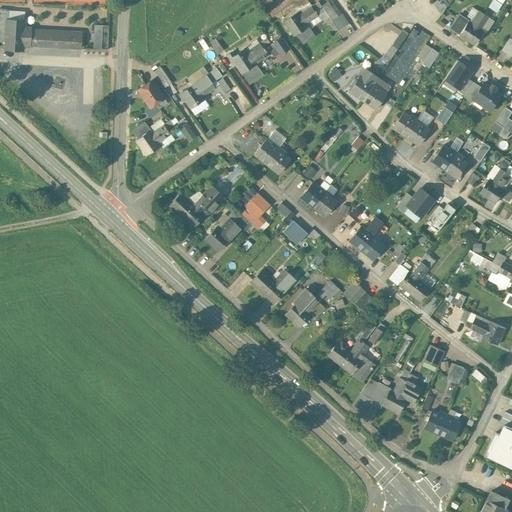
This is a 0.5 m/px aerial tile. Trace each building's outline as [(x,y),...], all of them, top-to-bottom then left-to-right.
[(272,0),(257,0),(264,9),(273,2),(272,0)] [(328,2),(322,6),(325,11),(328,16),(332,21),(338,17),(328,2)] [(298,12),(284,21),(289,29),(315,11),(312,6),(300,14),(298,12)] [(322,6),(315,11),(318,15),(325,11),(322,6)] [(478,11),(473,7),(469,13),(475,16),(478,11)] [(8,11),(0,9),(0,27),(6,27),(7,19),(8,19),(8,11)] [(23,11),(8,11),(8,19),(24,20),(25,13),(24,13),(23,11)] [(315,11),(289,29),(294,36),(297,34),(303,43),(314,35),(309,29),(306,23),(318,15),(315,11)] [(318,15),(306,23),(309,29),(328,16),(325,11),(318,15)] [(470,23),(459,15),(450,28),(459,34),(458,36),(466,41),(483,14),(479,11),(478,11),(475,16),(470,23)] [(483,14),(466,41),(473,46),(483,31),(480,30),(488,17),(483,14)] [(8,19),(7,19),(6,27),(6,42),(5,49),(23,51),(23,45),(30,45),(30,32),(31,32),(31,29),(24,29),(24,20),(8,19)] [(109,26),(94,25),(94,34),(91,34),(91,40),(94,40),(93,49),(108,50),(109,26)] [(408,34),(402,30),(394,42),(400,46),(408,34)] [(31,32),(30,32),(30,45),(81,48),(82,33),(68,32),(68,34),(31,32)] [(266,38),(259,43),(262,48),(263,47),(268,43),(267,42),(268,41),(266,38)] [(289,49),(281,38),(273,43),(280,53),(280,55),(289,49)] [(511,55),(511,39),(510,38),(502,49),(511,56),(511,55)] [(224,50),(216,39),(209,43),(217,55),(224,50)] [(394,42),(385,55),(391,59),(393,56),(395,53),(400,46),(394,42)] [(245,49),(231,59),(236,66),(262,48),(259,43),(246,52),(245,49)] [(273,43),(272,43),(267,47),(274,57),(280,53),(273,43)] [(425,44),(418,56),(424,61),(432,49),(425,44)] [(262,48),(236,66),(241,73),(241,74),(242,73),(249,84),(263,75),(255,64),(268,55),(263,47),(262,48)] [(432,49),(424,61),(430,65),(431,64),(438,53),(432,49)] [(422,63),(416,73),(420,76),(421,75),(419,73),(424,65),(428,68),(431,65),(431,64),(430,65),(424,61),(422,64),(422,63)] [(460,89),(472,71),(457,61),(445,78),(460,89)] [(205,65),(189,77),(193,83),(209,71),(205,65)] [(328,73),(334,80),(343,73),(337,66),(328,73)] [(388,67),(384,72),(391,76),(394,71),(388,67)] [(171,83),(160,68),(154,72),(164,88),(171,83)] [(216,69),(206,76),(207,78),(208,78),(211,83),(221,76),(216,69)] [(365,69),(360,76),(350,91),(363,100),(373,85),(378,78),(365,69)] [(194,85),(180,95),(185,102),(211,83),(208,78),(207,78),(196,87),(194,85)] [(222,78),(217,82),(225,94),(230,90),(222,78)] [(391,86),(378,78),(373,85),(386,94),(391,86)] [(164,98),(152,81),(138,90),(150,107),(156,103),(164,98)] [(481,87),(473,82),(463,97),(471,103),(473,100),(473,99),(481,87)] [(211,83),(185,102),(190,109),(204,99),(202,97),(215,88),(211,83)] [(481,87),(473,99),(473,100),(491,111),(502,95),(495,91),(498,88),(492,84),(490,87),(484,83),(481,87)] [(386,94),(373,85),(363,100),(376,109),(386,94)] [(319,91),(313,87),(307,95),(312,100),(319,91)] [(156,103),(150,107),(144,111),(149,118),(161,110),(156,103)] [(444,107),(436,119),(444,124),(452,113),(444,107)] [(511,111),(506,107),(496,122),(504,128),(510,119),(509,118),(511,113),(511,111)] [(416,121),(403,112),(392,127),(405,136),(416,121)] [(504,128),(500,134),(506,138),(511,130),(510,130),(510,129),(511,126),(511,120),(510,119),(504,128)] [(170,120),(164,125),(167,129),(173,125),(170,120)] [(189,141),(197,136),(187,121),(179,126),(189,141)] [(429,130),(416,121),(405,136),(418,145),(429,130)] [(144,123),(134,131),(139,138),(136,140),(141,148),(167,129),(164,125),(151,133),(144,123)] [(167,129),(141,148),(146,155),(159,146),(157,143),(171,134),(167,129)] [(275,130),(266,141),(265,140),(254,154),(266,164),(277,150),(277,149),(286,139),(275,130)] [(360,138),(353,146),(357,149),(364,141),(360,138)] [(484,142),(474,157),(480,162),(491,147),(484,142)] [(455,154),(442,146),(432,161),(445,170),(455,154)] [(277,150),(266,164),(278,174),(290,159),(277,150)] [(468,163),(455,154),(445,170),(458,178),(468,163)] [(229,164),(220,155),(215,161),(224,169),(229,164)] [(387,165),(381,161),(372,172),(378,176),(387,165)] [(502,161),(498,167),(500,169),(501,168),(506,172),(509,166),(502,161)] [(311,178),(318,170),(309,163),(303,171),(311,178)] [(388,167),(381,175),(385,179),(392,170),(388,167)] [(490,179),(480,193),(488,198),(506,172),(501,168),(500,169),(492,181),(490,179)] [(506,172),(488,198),(495,203),(501,195),(509,200),(511,196),(511,193),(505,189),(502,187),(510,175),(506,172)] [(474,174),(468,183),(473,186),(479,177),(474,174)] [(324,192),(312,182),(300,196),(313,206),(324,192)] [(193,205),(181,193),(172,203),(182,212),(179,215),(186,221),(215,189),(211,185),(193,205)] [(420,188),(406,205),(421,217),(434,200),(420,188)] [(215,189),(186,221),(192,228),(204,215),(202,212),(205,209),(210,213),(224,198),(215,189)] [(336,201),(324,192),(313,206),(324,216),(336,201)] [(257,193),(250,200),(244,206),(251,211),(245,217),(242,214),(241,214),(248,220),(252,224),(258,229),(266,221),(260,215),(270,205),(257,193)] [(246,196),(244,196),(239,201),(244,206),(250,200),(246,196)] [(434,201),(426,210),(431,214),(438,205),(434,201)] [(290,212),(281,203),(275,209),(285,217),(290,212)] [(219,229),(216,226),(205,239),(211,245),(234,222),(237,218),(235,216),(236,215),(232,212),(231,212),(232,213),(228,216),(229,218),(219,229)] [(290,212),(285,217),(282,220),(286,224),(294,215),(290,212)] [(297,243),(309,232),(295,218),(283,230),(297,243)] [(246,222),(245,224),(244,223),(244,224),(242,226),(246,230),(248,228),(250,226),(250,225),(252,224),(248,220),(246,222)] [(234,222),(211,245),(218,252),(240,228),(238,226),(234,222)] [(481,229),(473,223),(467,231),(474,237),(481,229)] [(373,236),(360,225),(349,240),(361,250),(373,236)] [(384,245),(373,236),(361,250),(373,259),(384,245)] [(472,242),(472,252),(481,252),(482,242),(472,242)] [(292,251),(284,259),(290,264),(297,256),(292,251)] [(401,252),(394,261),(398,265),(406,256),(401,252)] [(499,252),(493,262),(501,266),(504,261),(507,257),(499,252)] [(426,253),(420,261),(424,264),(431,256),(426,253)] [(431,256),(424,264),(429,268),(436,260),(431,256)] [(408,271),(401,266),(399,266),(390,278),(405,290),(424,264),(420,261),(411,272),(408,270),(408,271)] [(511,265),(504,261),(501,266),(511,272),(511,265)] [(493,262),(489,270),(489,269),(488,270),(494,273),(497,275),(499,272),(498,271),(501,266),(493,262)] [(424,264),(405,290),(420,301),(430,288),(420,280),(429,268),(424,264)] [(511,272),(501,266),(498,271),(499,272),(511,279),(510,282),(511,282),(511,272)] [(273,281),(261,270),(251,281),(261,289),(259,291),(266,298),(288,273),(284,269),(273,281)] [(511,279),(499,272),(497,275),(494,273),(492,277),(508,286),(510,282),(511,279)] [(288,273),(266,298),(273,303),(284,291),(282,288),(292,277),(288,273)] [(342,292),(330,280),(314,297),(319,301),(326,294),(330,299),(334,294),(337,297),(342,292)] [(365,292),(354,282),(344,293),(354,303),(365,292)] [(306,290),(295,302),(295,305),(285,314),(292,321),(314,297),(311,294),(312,293),(311,292),(310,293),(306,290)] [(376,302),(365,292),(354,303),(365,313),(376,302)] [(460,296),(458,299),(452,297),(450,302),(459,307),(463,298),(460,296)] [(314,297),(292,321),(299,327),(311,314),(308,312),(318,302),(319,302),(319,301),(314,297)] [(465,309),(460,321),(466,324),(468,320),(471,312),(465,309)] [(489,324),(475,318),(473,323),(502,336),(506,328),(490,321),(489,324)] [(380,323),(369,340),(375,344),(383,331),(386,327),(380,323)] [(502,336),(473,323),(471,328),(484,334),(483,337),(498,344),(502,336)] [(347,345),(342,341),(339,343),(338,342),(328,355),(338,362),(337,363),(345,368),(364,342),(371,332),(367,329),(350,351),(347,348),(347,345)] [(371,366),(360,358),(369,346),(364,342),(345,368),(361,380),(371,366)] [(444,351),(431,345),(425,359),(438,364),(444,351)] [(464,368),(453,364),(447,378),(459,382),(460,379),(464,368)] [(484,381),(488,376),(478,367),(473,373),(484,381)] [(469,370),(464,368),(460,379),(465,381),(469,370)] [(405,381),(390,409),(398,414),(406,399),(408,400),(409,400),(413,402),(420,388),(414,385),(415,385),(414,384),(417,378),(409,373),(408,374),(406,378),(405,381)] [(400,378),(393,391),(390,389),(381,405),(390,409),(405,381),(400,378)] [(446,417),(431,411),(424,427),(438,434),(446,417)] [(460,423),(446,417),(438,434),(453,440),(460,423)] [(511,427),(504,424),(500,434),(495,432),(487,450),(487,454),(492,456),(491,458),(511,467),(511,427)] [(509,499),(503,497),(505,493),(500,491),(499,494),(492,491),(481,511),(506,511),(508,509),(506,508),(509,499)]
